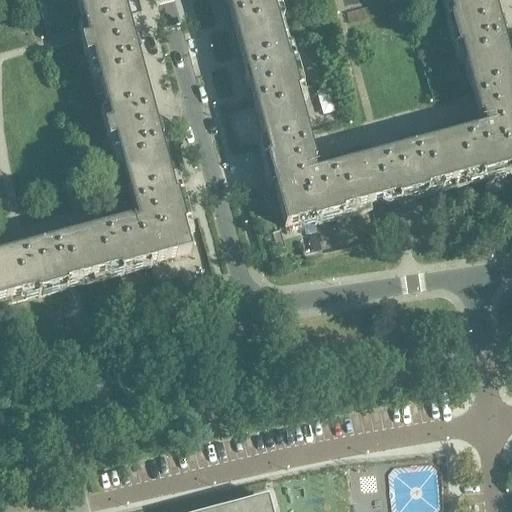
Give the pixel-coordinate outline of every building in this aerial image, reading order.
[(127,23),(121,0),(75,0),(84,29),(85,34),(87,40),(80,42),(85,59),(91,57),(94,68),(87,69),(95,99),(145,86),(137,58),(139,56),(139,55),(136,45),(133,44),(127,23)] [(222,0),(223,4),(226,5),(238,49),(287,36),(277,0),(222,0)] [(511,73),(502,38),(502,35),(499,25),(498,23),(492,0),(439,0),(449,38),(454,37),(457,48),(452,49),(453,51),(459,49),(471,92),(476,110),(478,120),(486,118),(489,128),(437,142),(451,191),(499,178),(497,174),(508,171),(509,175),(511,175),(510,168),(511,167),(511,73)] [(312,156),(295,93),(302,92),(297,74),(293,76),(290,65),(295,64),(287,36),(238,49),(244,75),(245,77),(248,88),(248,90),(267,159),(265,160),(268,168),(269,174),(264,175),(263,176),(265,181),(266,181),(269,190),(273,189),(284,229),(312,221),(313,228),(316,227),(315,223),(325,220),(326,225),(371,212),(370,206),(368,206),(357,164),(310,177),(307,166),(314,164),(312,156)] [(137,268),(190,254),(182,226),(189,225),(185,210),(180,211),(176,197),(175,197),(175,195),(160,143),(160,140),(157,130),(156,128),(145,86),(95,99),(107,143),(114,141),(131,207),(136,223),(129,225),(128,222),(59,241),(53,243),(52,241),(40,244),(40,246),(11,254),(0,257),(0,309),(12,306),(10,300),(22,296),(35,293),(37,300),(73,290),(79,288),(138,273),(137,268)] [(401,149),(400,152),(380,158),(374,159),(374,157),(356,162),(357,164),(368,206),(370,206),(391,200),(396,199),(398,205),(451,191),(437,142),(415,148),(412,147),(401,149)] [(275,511),(273,503),(238,511),(275,511)]
